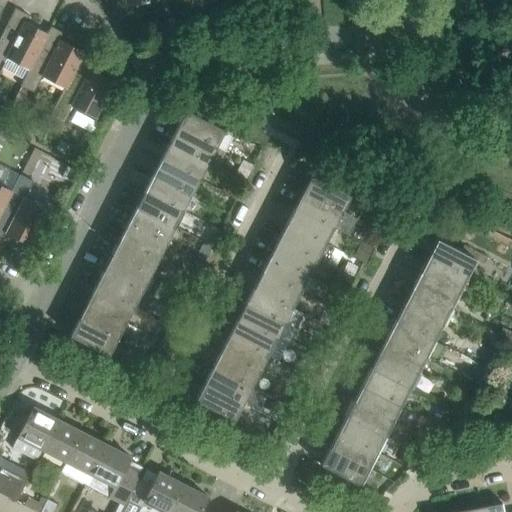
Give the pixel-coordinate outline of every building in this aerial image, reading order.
[(19,85),(20,85),(47,33),(25,21),(28,15),(15,8),(14,8),(0,35),(0,68),(5,58),(27,69),(19,85)] [(49,115),(82,51),(60,40),(64,33),(50,26),(47,33),(20,85),(33,92),(41,76),(63,87),(49,115)] [(82,51),(49,115),(63,122),(71,106),(94,118),(114,80),(113,80),(112,81),(90,70),(93,63),(81,56),(84,50),(83,50),(83,51),(82,51)] [(185,109),(176,126),(225,151),(233,135),(224,130),(185,109)] [(32,119),(26,130),(38,137),(44,126),(32,119)] [(13,129),(1,122),(0,124),(0,135),(8,140),(13,129)] [(176,126),(168,142),(207,162),(217,167),(225,151),(176,126)] [(168,142),(160,158),(199,178),(207,162),(168,142)] [(45,153),(33,147),(30,154),(41,160),(45,153)] [(199,178),(160,158),(152,174),(191,194),(199,178)] [(19,174),(0,211),(0,239),(2,240),(6,234),(28,245),(27,246),(28,246),(45,214),(48,209),(25,197),(33,181),(19,174)] [(0,211),(19,174),(10,190),(0,184),(0,211)] [(152,174),(143,190),(183,210),(191,194),(152,174)] [(311,174),(302,191),(341,211),(357,219),(365,202),(350,194),(311,174)] [(183,210),(143,190),(135,206),(174,226),(183,210)] [(302,191),(294,207),(333,227),(348,235),(357,219),(341,211),(302,191)] [(135,206),(127,222),(166,242),(174,226),(135,206)] [(333,227),(294,207),(286,223),(325,243),(333,227)] [(166,242),(127,222),(119,238),(158,258),(166,242)] [(333,247),(325,243),(286,223),(277,239),(316,259),(325,264),(333,247)] [(119,238),(110,254),(150,274),(158,258),(119,238)] [(316,259),(277,239),(269,255),(308,275),(316,259)] [(428,255),(467,276),(476,259),(436,239),(428,255)] [(203,261),(211,245),(202,240),(194,256),(203,261)] [(364,263),(371,249),(359,243),(351,257),(364,263)] [(150,274),(110,254),(102,270),(141,290),(150,274)] [(319,280),(308,275),(269,255),(261,271),(300,291),(311,296),(319,280)] [(428,255),(419,271),(459,292),(467,276),(428,255)] [(203,261),(194,256),(185,272),(194,277),(203,261)] [(102,270),(94,286),(133,306),(141,290),(102,270)] [(300,291),(261,271),(253,287),(292,307),(300,291)] [(450,308),(459,292),(419,271),(411,287),(450,308)] [(186,293),(188,290),(194,277),(185,272),(177,288),(186,293)] [(133,306),(94,286),(86,302),(125,322),(133,306)] [(284,323),(292,307),(253,287),(244,303),(284,323)] [(411,287),(403,303),(442,324),(450,308),(411,287)] [(86,302),(77,318),(117,338),(125,322),(86,302)] [(244,303),(236,319),(275,339),(284,323),(244,303)] [(434,340),(442,324),(403,303),(395,319),(434,340)] [(117,338),(77,318),(69,335),(108,355),(117,338)] [(166,318),(163,324),(169,327),(172,321),(166,318)] [(275,339),(236,319),(228,335),(267,355),(275,339)] [(395,319),(386,335),(426,356),(434,340),(395,319)] [(228,335),(220,351),(259,371),(267,355),(228,335)] [(417,372),(426,356),(386,335),(378,351),(417,372)] [(259,371),(220,351),(211,367),(251,387),(259,371)] [(378,351),(370,367),(409,388),(417,372),(378,351)] [(487,389),(497,372),(485,366),(476,384),(487,389)] [(251,387),(211,367),(203,383),(242,403),(251,408),(259,391),(251,387)] [(401,404),(409,388),(370,367),(361,383),(401,404)] [(286,385),(295,389),(303,374),(294,369),(286,385)] [(242,403),(203,383),(194,400),(234,420),(242,403)] [(361,383),(353,399),(393,420),(401,404),(361,383)] [(384,436),(393,420),(353,399),(345,415),(384,436)] [(269,417),(278,422),(287,405),(278,401),(269,417)] [(17,436),(42,449),(58,419),(33,406),(17,436)] [(345,415),(337,431),(376,452),(384,436),(345,415)] [(65,461),(67,462),(82,432),(58,419),(42,449),(65,461)] [(368,468),(376,452),(337,431),(328,447),(368,468)] [(65,461),(60,471),(85,484),(106,444),(82,432),(67,462),(65,461)] [(106,444),(85,484),(93,488),(123,504),(126,499),(126,497),(139,474),(138,474),(124,467),(128,460),(130,456),(106,444)] [(368,468),(328,447),(320,464),(359,484),(368,468)] [(1,467),(0,469),(0,479),(21,490),(26,480),(1,467)] [(137,511),(141,506),(141,507),(144,502),(164,511),(169,511),(183,484),(158,471),(156,474),(150,486),(140,480),(139,480),(129,499),(126,497),(126,499),(123,504),(118,511),(137,511)] [(0,492),(16,501),(21,490),(0,479),(0,492)] [(199,511),(207,496),(183,484),(169,511),(199,511)] [(46,499),(39,511),(51,511),(56,504),(46,499)] [(502,504),(481,508),(482,511),(504,511),(502,503),(501,503),(502,504)]
